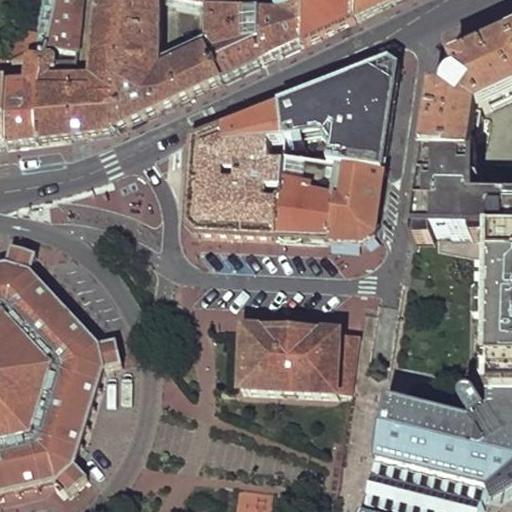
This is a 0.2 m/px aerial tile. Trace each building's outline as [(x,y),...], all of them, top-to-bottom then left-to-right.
[(52,56),(41,147),(85,141),(117,137),(132,0),(98,0),(92,80),(74,80),(74,74),(64,74),(63,81),(54,81),(55,73),(58,72),(59,62),(52,56)] [(59,0),(52,56),(77,57),(80,0),(59,0)] [(211,15),(212,0),(132,0),(117,137),(197,99),(263,68),(264,18),(211,15)] [(212,0),(211,15),(264,18),(251,0),(212,0)] [(277,0),(278,18),(264,18),(263,68),(282,60),(303,50),(309,0),(277,0)] [(309,0),(303,50),(333,36),(358,23),(360,0),(309,0)] [(360,0),(358,23),(391,8),(408,0),(360,0)] [(24,37),(22,57),(38,44),(39,37),(27,35),(24,37)] [(440,87),(429,166),(479,167),(484,167),(511,166),(511,46),(508,48),(448,76),(440,87)] [(11,88),(5,151),(24,148),(41,147),(52,56),(38,56),(32,86),(11,88)] [(0,151),(5,151),(11,88),(12,65),(0,63),(0,151)] [(285,146),(325,140),(333,150),(331,169),(341,170),(385,175),(400,73),(391,68),(370,76),(336,90),(282,111),(285,146)] [(229,149),(273,148),(285,146),(282,111),(254,122),(227,132),(229,149)] [(194,186),(225,187),(226,176),(237,177),(236,189),(270,192),(282,192),(286,168),(272,168),(273,148),(229,149),(227,132),(197,144),(195,165),(194,186)] [(303,245),(330,246),(336,200),(319,197),(320,188),(338,190),(341,170),(331,169),(286,165),(286,168),(282,192),(281,208),(277,243),(303,245)] [(511,166),(484,167),(479,167),(429,166),(417,250),(440,250),(440,245),(496,247),(496,273),(494,376),(494,404),(496,404),(496,415),(494,417),(482,401),(481,400),(476,398),(474,398),(469,401),(467,405),(467,408),(468,411),(477,426),(394,407),(379,465),(383,465),(371,511),(488,511),(494,495),(511,483),(511,166)] [(336,200),(330,246),(365,248),(375,238),(380,207),(385,175),(341,170),(338,190),(336,200)] [(228,242),(277,243),(281,208),(268,207),(270,192),(236,189),(225,187),(194,186),(191,229),(200,241),(228,242)] [(0,498),(58,487),(70,499),(88,484),(77,471),(107,376),(123,372),(117,346),(99,349),(34,275),(39,260),(14,252),(9,269),(0,270),(0,498)] [(245,328),(242,397),(346,402),(347,384),(358,387),(365,338),(349,338),(349,333),(327,332),(326,333),(268,331),(267,329),(245,328)]
